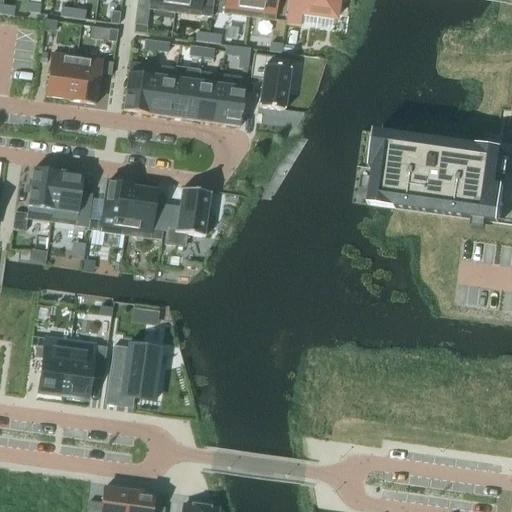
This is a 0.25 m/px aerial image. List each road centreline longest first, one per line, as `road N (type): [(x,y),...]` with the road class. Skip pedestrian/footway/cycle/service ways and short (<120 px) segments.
road 1 (residential): [(0,156),(206,182),(216,137),(0,102)]
road 2 (residential): [(0,454),(140,474),(177,453)]
road 3 (residential): [(177,453),(148,435),(0,413)]
road 4 (residential): [(334,476),(364,463),(511,483)]
road 5 (residential): [(177,453),(334,476)]
